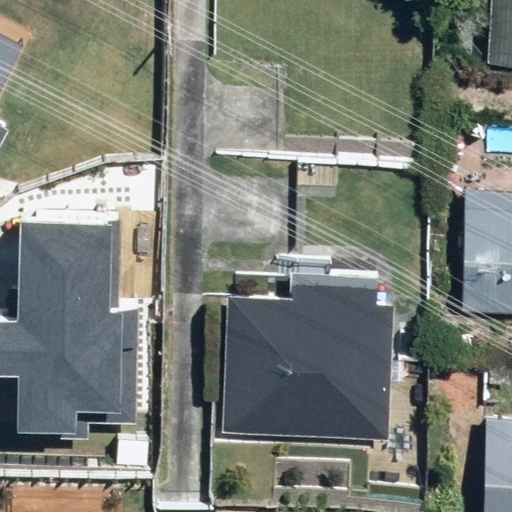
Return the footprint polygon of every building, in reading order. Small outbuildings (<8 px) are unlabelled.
[(511,0),(508,0),(502,72),(511,72),(511,0)] [(342,137),(287,134),(291,59),(209,55),(199,264),(280,268),(285,177),(340,180),(342,137)] [(109,255),(115,161),(37,157),(31,264),(0,261),(0,384),(17,386),(16,409),(109,415),(111,391),(136,393),(144,258),(109,255)] [(511,166),(475,165),(467,299),(511,301),(511,166)] [(299,280),(237,277),(229,421),(400,430),(408,279),(388,277),(389,254),(300,249),(299,280)] [(511,511),(511,393),(490,393),(488,511),(511,511)] [(91,511),(92,474),(0,473),(0,511),(91,511)]
